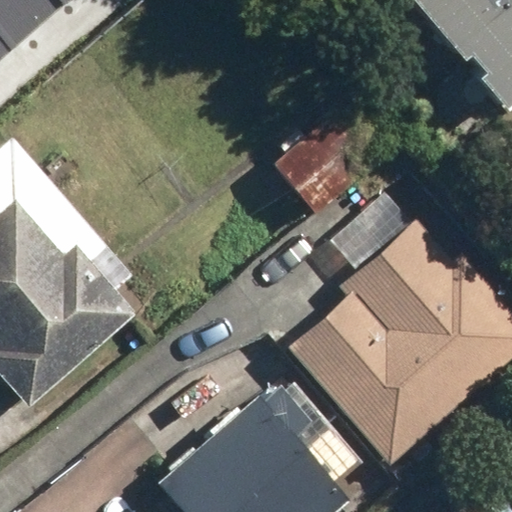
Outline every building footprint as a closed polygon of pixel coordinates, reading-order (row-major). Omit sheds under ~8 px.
[(0,0),(0,55),(66,0),(0,0)] [(511,0),(385,0),(381,3),(435,67),(441,61),(457,79),(450,85),(478,118),(511,89),(511,0)] [(332,105),(261,169),(308,221),(379,157),(332,105)] [(0,391),(18,412),(127,317),(105,292),(123,277),(3,139),(0,141),(0,391)] [(380,470),(511,351),(511,327),(450,259),(444,265),(405,222),(330,289),(338,298),(275,354),(380,470)] [(246,398),(143,488),(164,511),(328,511),(339,503),(326,488),(353,464),(278,380),(251,404),(246,398)]
